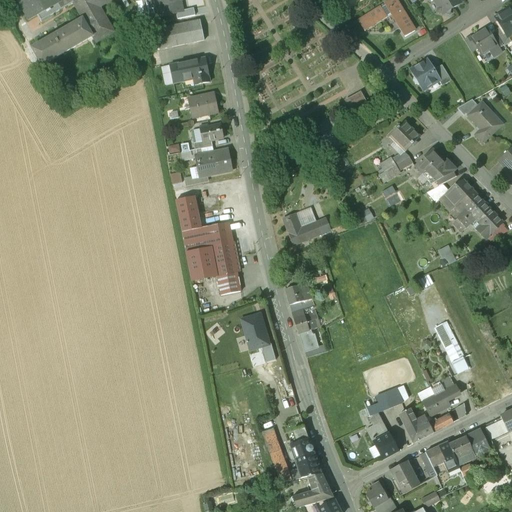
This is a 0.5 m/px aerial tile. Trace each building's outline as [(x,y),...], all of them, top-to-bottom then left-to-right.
[(73,3),(71,0),(19,0),(31,19),(37,15),(41,22),(73,3)] [(71,0),(73,3),(83,19),(93,37),(96,43),(114,33),(99,7),(111,0),(71,0)] [(154,0),(156,7),(158,17),(183,13),(181,2),(182,2),(181,0),(154,0)] [(414,32),(394,0),(391,0),(384,5),(385,6),(381,9),(380,9),(358,23),(364,32),(386,19),(386,18),(391,16),(405,38),(414,32)] [(433,0),(434,1),(438,8),(437,12),(448,15),(449,11),(461,4),(458,0),(433,0)] [(511,8),(495,18),(501,27),(507,38),(508,38),(511,35),(511,8)] [(83,19),(32,49),(42,66),(93,37),(83,19)] [(200,21),(154,31),(158,50),(204,41),(200,21)] [(501,27),(495,31),(496,31),(504,45),(505,46),(511,42),(508,38),(507,38),(501,27)] [(471,39),(477,49),(481,55),(496,46),(490,35),(486,30),(471,39)] [(154,31),(145,32),(149,52),(158,50),(154,31)] [(504,45),(496,31),(490,35),(496,46),(498,49),(504,45)] [(470,37),(464,41),(471,53),(477,49),(471,39),(470,37)] [(204,59),(169,66),(173,84),(186,82),(185,78),(192,76),(194,86),(209,83),(204,59)] [(431,67),(427,61),(410,71),(415,77),(413,78),(413,81),(415,85),(418,85),(419,84),(423,91),(439,82),(439,81),(434,73),(435,70),(433,68),(431,67)] [(165,86),(173,84),(169,66),(162,68),(165,86)] [(451,81),(441,66),(435,70),(434,73),(439,81),(439,82),(442,87),(451,81)] [(364,90),(350,98),(358,112),(372,105),(364,90)] [(213,94),(188,100),(191,117),(208,113),(209,116),(218,114),(213,94)] [(358,112),(350,98),(346,101),(353,115),(358,112)] [(472,101),(457,109),(464,116),(476,105),(472,101)] [(481,104),(468,117),(480,130),(475,136),(482,144),(501,125),(501,124),(499,126),(489,116),(491,114),(481,104)] [(501,124),(491,114),(489,116),(499,126),(501,124)] [(420,138),(404,122),(399,128),(398,128),(389,138),(395,143),(397,141),(406,151),(420,138)] [(220,125),(199,129),(202,143),(211,141),(223,139),(220,125)] [(211,141),(202,143),(198,143),(199,150),(212,147),(211,141)] [(511,148),(498,161),(506,169),(509,166),(511,169),(511,148)] [(227,150),(195,157),(200,178),(231,172),(227,150)] [(432,151),(427,157),(426,156),(422,160),(423,161),(416,168),(428,180),(431,178),(445,164),(432,151)] [(409,158),(403,153),(391,160),(396,166),(409,158)] [(409,158),(396,166),(400,172),(412,164),(409,158)] [(455,170),(447,161),(445,164),(431,178),(435,182),(439,180),(452,174),(453,173),(455,170)] [(179,173),(169,175),(171,185),(181,183),(179,173)] [(452,174),(439,180),(442,186),(455,179),(452,174)] [(462,182),(455,185),(448,192),(444,196),(456,208),(460,204),(467,211),(471,215),(483,204),(472,192),(473,191),(466,184),(465,185),(462,182)] [(442,186),(426,194),(436,204),(444,196),(448,192),(442,186)] [(194,198),(175,201),(189,275),(215,269),(217,277),(220,296),(240,292),(226,224),(200,229),(194,198)] [(483,204),(471,215),(475,219),(481,226),(478,230),(486,239),(502,224),(483,204)] [(368,209),(357,214),(362,223),(372,219),(368,209)] [(467,211),(457,220),(461,224),(471,215),(467,211)] [(471,215),(461,224),(465,228),(475,219),(471,215)] [(325,221),(300,230),(294,216),(283,220),(293,247),(330,233),(325,221)] [(446,267),(456,261),(448,246),(437,252),(446,267)] [(215,269),(189,275),(191,282),(217,277),(215,269)] [(299,286),(285,290),(289,306),(312,300),(307,285),(299,287),(299,286)] [(313,302),(307,305),(308,310),(303,311),(309,331),(310,330),(317,327),(313,314),(312,314),(311,309),(315,308),(313,302)] [(302,311),(292,314),(294,319),(293,319),(298,335),(309,331),(303,311),(302,311)] [(261,352),(265,364),(275,361),(271,345),(269,345),(260,315),(241,321),(250,351),(261,348),(262,352),(261,352)] [(457,375),(469,368),(446,322),(434,328),(457,375)] [(311,334),(310,330),(309,331),(298,335),(299,338),(300,337),(306,359),(325,353),(323,347),(319,348),(315,335),(313,336),(313,334),(311,334)] [(450,380),(435,387),(439,395),(453,389),(450,380)] [(439,395),(438,396),(441,402),(443,401),(444,402),(458,395),(455,388),(453,389),(439,395)] [(396,390),(375,398),(378,404),(366,409),(369,417),(402,404),(396,390)] [(438,396),(423,403),(430,416),(446,408),(444,402),(443,401),(441,402),(438,396)] [(464,405),(456,409),(460,420),(466,417),(464,405)] [(417,424),(410,410),(398,416),(413,445),(433,434),(428,424),(426,419),(417,424)] [(511,411),(500,418),(501,420),(507,433),(511,431),(511,430),(511,411)] [(449,416),(437,422),(435,420),(428,424),(433,434),(453,424),(450,418),(449,416)] [(490,441),(507,433),(501,420),(484,428),(485,431),(490,441)] [(379,423),(366,430),(373,443),(385,436),(379,423)] [(304,427),(292,431),(297,445),(309,440),(304,427)] [(272,430),(269,431),(269,430),(261,433),(266,447),(275,444),(276,443),(272,430)] [(479,431),(467,437),(477,457),(489,452),(488,450),(480,434),(479,431)] [(490,441),(485,431),(480,434),(488,450),(493,447),(490,441)] [(385,436),(373,443),(382,461),(398,453),(389,435),(385,436)] [(465,438),(449,445),(458,466),(474,459),(465,438)] [(297,445),(288,448),(298,473),(301,479),(307,478),(321,475),(314,454),(309,440),(297,445)] [(275,444),(266,447),(269,455),(278,452),(275,444)] [(438,448),(425,454),(432,469),(438,466),(443,463),(447,472),(458,466),(449,445),(439,450),(438,448)] [(278,452),(269,455),(272,461),(281,458),(282,458),(280,451),(278,452)] [(432,469),(425,454),(420,456),(432,479),(436,477),(432,469)] [(281,458),(272,461),(274,467),(283,464),(281,458)] [(407,462),(390,471),(399,487),(396,490),(399,497),(419,486),(407,462)] [(283,464),(274,467),(279,483),(301,479),(298,473),(287,474),(283,464)] [(443,474),(438,466),(432,469),(436,477),(443,474)] [(469,466),(460,470),(463,477),(472,473),(469,466)] [(321,475),(307,478),(311,492),(293,498),(296,509),(315,503),(332,498),(327,488),(321,475)] [(391,502),(387,495),(385,496),(378,484),(370,488),(373,492),(366,496),(373,508),(374,508),(376,511),(397,511),(392,502),(391,502)] [(436,493),(421,501),(425,509),(440,501),(436,493)] [(339,511),(334,501),(318,509),(319,511),(339,511)]
